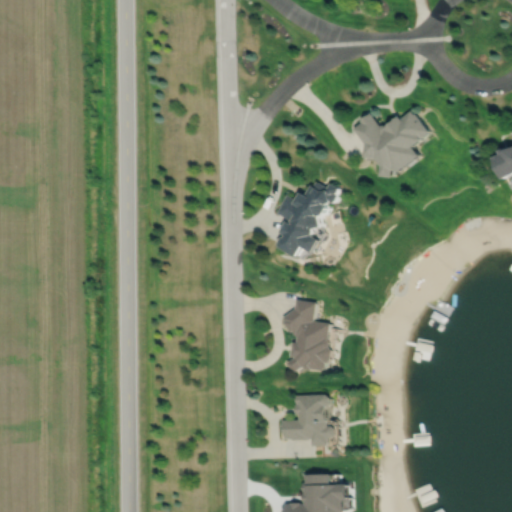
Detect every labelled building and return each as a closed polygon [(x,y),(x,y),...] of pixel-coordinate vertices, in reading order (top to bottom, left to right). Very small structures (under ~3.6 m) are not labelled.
[(372,113),(363,120),(364,122),(356,128),(368,143),(366,157),(377,158),(384,167),(382,176),(394,178),(395,170),(397,169),(400,173),(422,156),(415,147),(424,140),(424,139),(431,134),(430,133),(432,131),(417,113),(417,114),(413,110),(403,118),(401,115),(393,121),(395,123),(390,127),(389,125),(385,124),(383,126),(372,113)] [(497,158),(508,180),(511,178),(511,149),(511,146),(502,151),(504,155),(497,158)] [(318,181),(315,186),(313,185),(307,195),(303,193),(299,200),(289,194),(282,205),(283,206),(279,212),(291,220),(283,233),(288,236),(286,239),(285,238),(281,245),(282,246),(281,248),(299,258),(304,248),(315,254),(322,241),(314,236),(316,234),(315,230),(324,228),(321,217),(325,216),(329,210),(328,205),(335,203),(338,198),(337,194),(341,189),(332,183),(329,188),(318,181)] [(298,300),(297,309),(284,318),(286,322),(285,323),(293,333),(294,332),(296,335),(297,334),(298,335),(298,340),(294,340),(292,354),(295,354),(295,355),(288,361),(295,370),(303,365),(306,365),(306,366),(313,367),(313,366),(325,368),(328,365),(329,360),(333,357),(334,347),(331,343),(332,339),(330,337),(333,325),(316,321),(319,303),(298,300)] [(298,393),(298,403),(297,403),(298,413),(301,412),(301,418),(284,418),(284,429),(285,429),(286,437),(294,437),(294,438),(311,438),(311,436),(313,436),(314,444),(330,443),(330,436),(334,436),(337,433),(337,426),(334,423),(330,424),(329,404),(332,402),(332,395),(328,392),(298,393)] [(307,473),(308,483),(305,484),(305,490),(307,490),(307,491),(306,492),(306,500),(307,500),(308,503),(303,503),(302,501),(293,501),(293,503),(287,503),(287,511),(340,511),(340,509),(345,508),(345,497),(349,497),(349,482),(331,482),(331,472),(307,473)]
